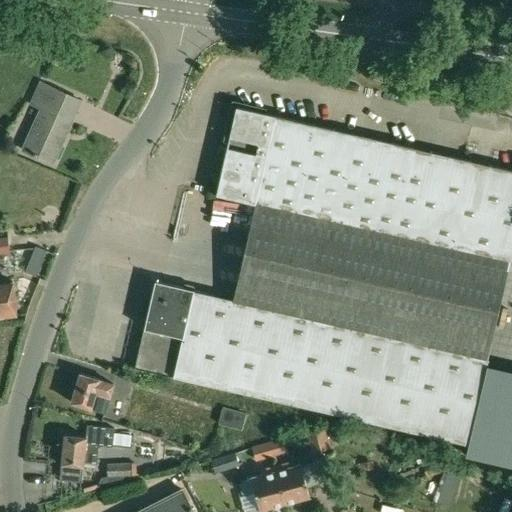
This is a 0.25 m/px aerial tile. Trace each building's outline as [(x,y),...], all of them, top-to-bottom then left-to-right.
[(28,105),(41,111),(22,149),(52,163),(63,141),(59,139),(68,121),(72,122),(82,100),(39,81),(28,105)] [(254,203),(232,299),(325,322),(486,359),(511,252),(511,169),(265,115),(266,109),(232,101),(223,138),(228,139),(214,194),(254,203)] [(0,317),(16,316),(13,280),(7,281),(5,266),(4,266),(3,254),(0,254),(0,317)] [(44,266),(31,260),(26,271),(39,277),(44,266)] [(132,368),(304,407),(325,322),(232,299),(154,281),(132,368)] [(486,359),(325,322),(304,407),(467,445),(486,359)] [(104,412),(113,384),(99,379),(79,373),(70,402),(104,412)] [(241,430),(246,413),(222,407),(218,424),(241,430)] [(113,434),(113,428),(87,425),(85,437),(64,435),(60,464),(83,467),(83,462),(96,463),(98,445),(111,446),(131,447),(132,435),(113,434)] [(331,446),(325,426),(305,432),(311,452),(331,446)] [(262,459),(280,454),(287,452),(283,438),(276,440),(258,445),(262,459)] [(225,470),(239,465),(234,451),(209,460),(213,473),(223,470),(225,470)] [(427,476),(441,471),(437,458),(422,463),(427,476)] [(274,466),(275,471),(284,504),(309,497),(306,486),(317,482),(312,463),(300,466),(300,464),(289,467),(287,462),(274,466)] [(106,464),(106,477),(131,476),(131,463),(106,464)] [(259,510),(284,504),(275,471),(242,480),(240,484),(241,491),(246,494),(254,492),(259,510)] [(192,511),(181,489),(136,511),(192,511)]
